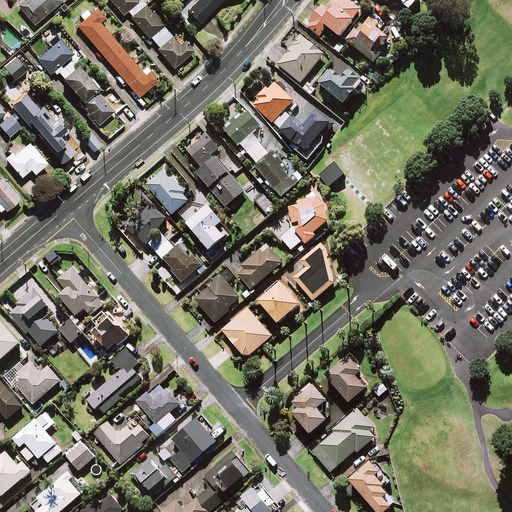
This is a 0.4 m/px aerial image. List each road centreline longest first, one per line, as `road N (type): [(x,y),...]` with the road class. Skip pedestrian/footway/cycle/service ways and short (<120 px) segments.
road 1 (residential): [(325,511),(65,208)]
road 2 (tertiary): [(284,0),(200,93),(65,208)]
